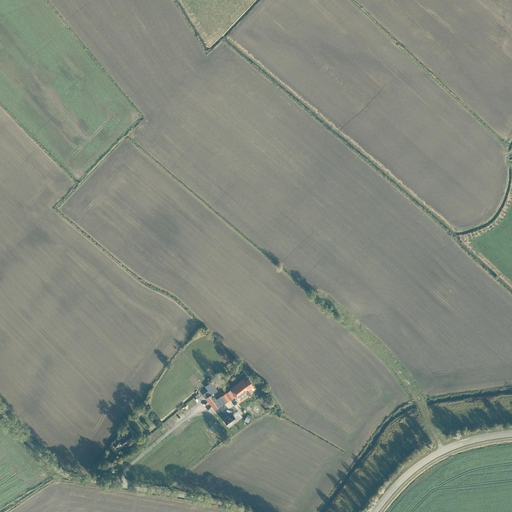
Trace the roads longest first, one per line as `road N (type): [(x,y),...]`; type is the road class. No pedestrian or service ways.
road 1 (unclassified): [(243,511),(59,472),(0,412)]
road 2 (residential): [(374,511),(433,455),(511,432)]
road 3 (track): [(442,450),(405,381),(349,322)]
